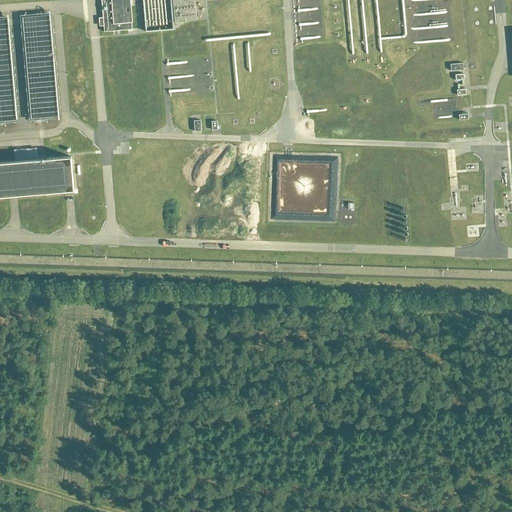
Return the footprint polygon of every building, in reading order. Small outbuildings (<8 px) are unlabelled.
[(130,0),(101,0),(103,17),(99,17),(99,26),(104,25),(104,32),(133,29),(132,22),(133,22),(130,0)] [(147,0),(150,33),(170,32),(168,0),(147,0)] [(178,0),(179,23),(201,22),(200,2),(204,2),(203,0),(178,0)] [(59,116),(50,15),(22,17),(31,118),(59,116)] [(8,18),(0,18),(0,120),(17,120),(8,18)] [(0,196),(74,190),(71,156),(0,162),(0,196)] [(303,181),(301,194),(314,195),(315,182),(303,181)]
